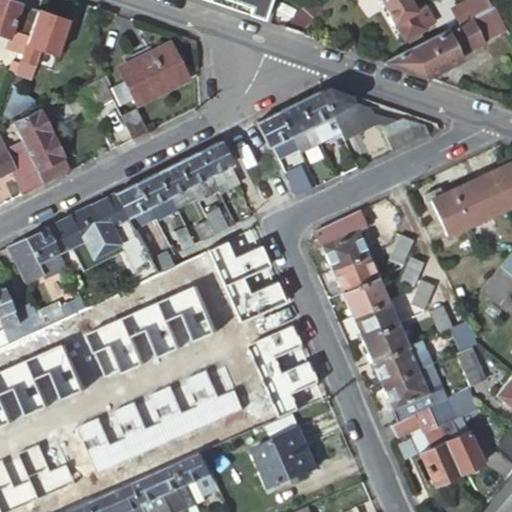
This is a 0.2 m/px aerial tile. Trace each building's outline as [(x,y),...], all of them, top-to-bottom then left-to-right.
[(0,0),(0,32),(27,42),(37,9),(9,0),(0,0)] [(268,0),(233,0),(264,10),(268,0)] [(409,0),(380,0),(404,41),(426,28),(409,0)] [(491,6),(380,61),(380,62),(426,77),(462,58),(460,54),(484,42),(483,40),(506,29),(495,5),(491,6)] [(67,19),(37,9),(27,42),(16,75),(30,80),(40,50),(55,55),(67,19)] [(137,104),(188,78),(170,42),(119,68),(137,104)] [(102,78),(93,82),(99,94),(108,89),(102,78)] [(99,94),(93,82),(80,88),(86,101),(99,94)] [(352,102),(353,94),(328,86),(317,91),(338,133),(340,137),(374,121),(384,124),(379,127),(391,151),(428,133),(424,127),(402,119),(396,121),(374,114),(370,108),(352,102)] [(108,89),(99,94),(105,105),(114,101),(108,89)] [(15,90),(6,117),(11,119),(41,101),(15,90)] [(338,133),(317,91),(297,101),(317,143),(338,133)] [(105,105),(99,94),(86,101),(92,111),(105,105)] [(317,143),(297,101),(277,111),(296,149),(298,152),(317,143)] [(121,116),(132,139),(147,131),(136,108),(121,116)] [(52,133),(39,109),(12,122),(24,145),(24,147),(52,133)] [(296,149),(277,111),(255,122),(267,146),(268,146),(270,145),(276,158),(296,149)] [(7,135),(13,132),(10,126),(4,129),(7,135)] [(42,183),(70,170),(52,133),(24,147),(42,183)] [(21,194),(42,183),(24,147),(24,145),(15,150),(10,140),(2,144),(0,139),(0,174),(9,170),(21,194)] [(228,187),(237,183),(229,166),(230,165),(218,140),(196,151),(213,186),(224,180),(228,187)] [(213,186),(196,151),(175,161),(193,195),(195,199),(215,189),(213,186)] [(511,206),(511,164),(508,156),(496,162),(498,167),(442,193),(439,187),(426,192),(446,235),(511,206)] [(193,195),(175,161),(155,171),(172,204),(193,195)] [(279,168),(293,196),(304,191),(290,163),(279,168)] [(172,204),(155,171),(135,181),(154,220),(155,220),(175,210),(172,204)] [(215,189),(216,193),(228,187),(224,180),(213,186),(215,189)] [(154,220),(135,181),(114,192),(134,229),(154,220)] [(213,235),(224,230),(213,210),(202,215),(205,221),(213,235)] [(202,240),(213,235),(205,221),(196,226),(202,240)] [(44,226),(8,245),(20,270),(21,269),(26,281),(40,274),(41,277),(62,266),(56,252),(44,226)] [(193,245),(184,227),(174,232),(182,250),(193,245)] [(121,236),(144,277),(157,272),(150,259),(134,230),(121,236)] [(321,246),(331,269),(364,255),(353,232),(321,246)] [(412,240),(400,235),(388,262),(399,266),(412,240)] [(168,266),(172,264),(168,257),(165,252),(150,259),(157,272),(168,266)] [(511,254),(510,252),(499,265),(511,276),(511,254)] [(364,255),(331,269),(341,292),(374,278),(364,255)] [(423,263),(411,257),(400,280),(412,286),(416,277),(423,263)] [(511,276),(499,265),(479,289),(503,310),(511,299),(511,276)] [(341,292),(351,315),(383,300),(374,278),(341,292)] [(423,308),(427,301),(434,286),(421,279),(410,303),(423,308)] [(61,317),(74,311),(81,308),(77,298),(57,307),(61,317)] [(351,315),(361,338),(393,324),(383,300),(351,315)] [(449,327),(452,326),(443,308),(431,312),(440,331),(449,327)] [(465,320),(452,326),(449,327),(459,350),(469,346),(475,343),(465,320)] [(361,338),(371,361),(404,347),(393,324),(361,338)] [(484,380),(469,346),(459,350),(454,353),(469,386),(484,380)] [(381,385),(413,370),(404,347),(371,361),(381,385)] [(426,407),(443,399),(431,372),(417,378),(413,370),(381,385),(397,421),(426,407)] [(511,410),(511,378),(496,398),(511,410)] [(272,387),(74,455),(85,486),(283,419),(272,387)] [(475,410),(465,388),(443,399),(426,407),(436,428),(450,422),(460,417),(475,410)] [(432,486),(457,474),(436,428),(426,407),(397,421),(391,424),(397,437),(408,433),(432,486)] [(467,431),(460,417),(450,422),(456,436),(467,431)] [(436,428),(457,474),(482,463),(468,431),(467,431),(456,436),(450,422),(436,428)] [(511,458),(511,428),(497,445),(511,458)] [(313,466),(297,430),(252,450),(268,486),(313,466)] [(219,492),(200,452),(175,463),(185,485),(195,481),(203,499),(219,492)] [(185,485),(175,463),(155,472),(173,511),(175,511),(194,504),(194,503),(185,485)] [(173,511),(155,472),(135,481),(148,511),(173,511)] [(148,511),(135,481),(114,490),(123,511),(148,511)] [(195,481),(185,485),(194,503),(203,499),(195,481)] [(92,500),(89,501),(94,511),(123,511),(114,490),(92,500)] [(94,511),(89,501),(64,511),(94,511)]
